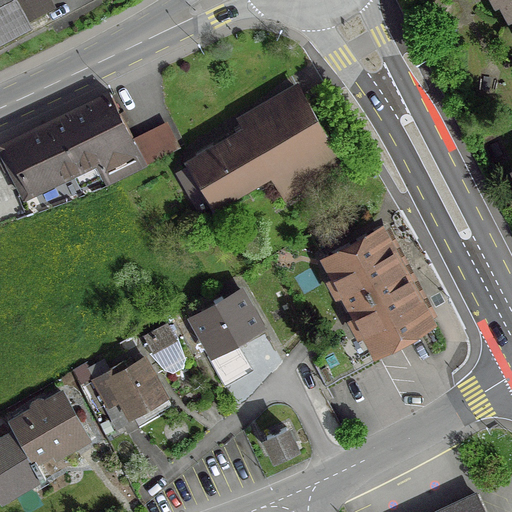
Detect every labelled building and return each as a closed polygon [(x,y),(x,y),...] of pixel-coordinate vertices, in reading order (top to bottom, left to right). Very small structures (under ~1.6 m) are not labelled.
[(0,0),(0,36),(52,9),(47,0),(0,0)] [(511,0),(499,0),(509,18),(511,16),(511,0)] [(133,143),(108,94),(0,147),(0,166),(2,170),(6,167),(21,196),(93,160),(105,184),(144,165),(133,143)] [(327,138),(303,97),(187,164),(189,166),(178,172),(199,209),(210,203),(212,205),(269,171),(283,196),(341,162),(327,138)] [(324,259),(374,351),(429,322),(379,229),(324,259)] [(259,325),(239,291),(191,318),(211,353),(206,356),(222,384),(250,368),(234,340),(259,325)] [(172,340),(165,328),(145,339),(148,344),(154,341),(157,348),(172,340)] [(145,416),(167,403),(143,360),(125,370),(121,363),(92,379),(106,405),(119,397),(127,412),(139,405),(145,416)] [(61,394),(43,404),(41,403),(39,402),(36,402),(34,403),(32,407),(32,410),(10,423),(15,432),(0,440),(0,486),(32,468),(39,481),(44,479),(33,460),(52,449),(50,446),(62,440),(66,447),(85,436),(61,394)] [(294,449),(284,428),(265,437),(275,458),(294,449)]
